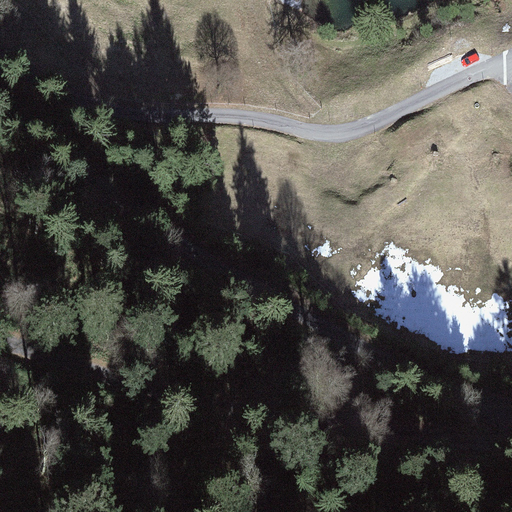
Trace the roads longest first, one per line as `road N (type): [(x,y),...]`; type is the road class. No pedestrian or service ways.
road 1 (unclassified): [(511,425),(165,235),(0,102)]
road 2 (track): [(511,60),(336,135),(249,118),(111,110),(0,58)]
